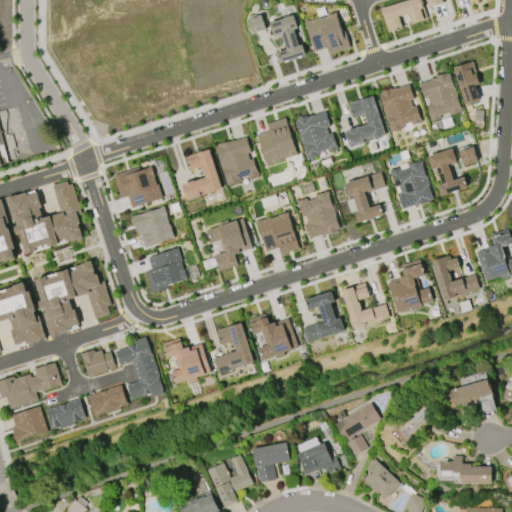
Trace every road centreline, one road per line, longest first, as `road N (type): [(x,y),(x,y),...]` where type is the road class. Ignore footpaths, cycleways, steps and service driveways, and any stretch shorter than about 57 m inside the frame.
road 1 (residential): [(24,0),(27,54),(83,147),(129,293),(138,308),(163,317),(483,207),(501,177),(509,0)]
road 2 (residential): [(87,157),(510,20)]
road 3 (residential): [(138,308),(0,359),(66,167),(87,157)]
road 4 (residential): [(6,506),(9,511),(311,501),(355,511)]
